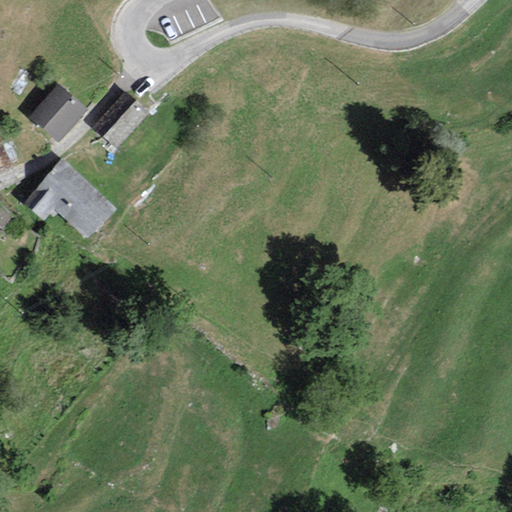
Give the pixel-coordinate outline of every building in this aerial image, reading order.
[(425,0),(401,0),(416,12),(425,0)] [(57,141),(84,106),(60,87),(33,122),(57,141)] [(99,124),(119,142),(146,112),(127,95),(99,124)] [(0,141),(0,168),(14,163),(4,140),(0,141)] [(113,207),(64,163),(31,200),(45,213),(55,202),(89,233),(113,207)]
